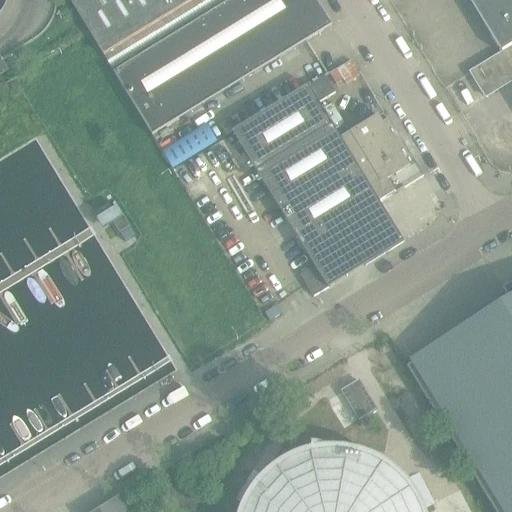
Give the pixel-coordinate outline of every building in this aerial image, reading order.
[(68,0),(90,35),(104,57),(116,49),(196,0),(68,0)] [(235,0),(114,74),(153,137),(332,27),(315,0),(235,0)] [(511,0),(445,0),(417,17),(501,156),(511,149),(511,0)] [(255,171),(331,125),(318,104),(335,94),(325,77),(308,87),(232,134),(255,171)] [(387,131),(382,124),(378,117),(358,130),(366,144),(387,131)] [(396,193),(423,177),(417,166),(388,120),(382,124),(387,131),(366,144),(358,130),(350,134),(341,140),(331,125),(255,171),(315,268),(300,277),(306,286),(313,298),(327,289),(403,243),(379,204),(396,193)] [(172,170),(217,143),(205,125),(161,152),(172,170)] [(107,214),(96,221),(103,230),(113,224),(120,235),(130,228),(123,218),(117,208),(107,214)] [(130,229),(120,235),(125,243),(135,237),(130,229)] [(511,303),(511,304),(407,369),(495,511),(511,511),(511,283),(503,289),(511,303)] [(357,421),(375,411),(358,382),(341,392),(357,421)] [(420,511),(420,510),(410,493),(396,479),(380,467),(362,459),(343,455),(323,455),(304,460),(286,468),(270,479),(257,494),(247,511),(246,511),(420,511)] [(127,511),(119,498),(96,511),(127,511)]
